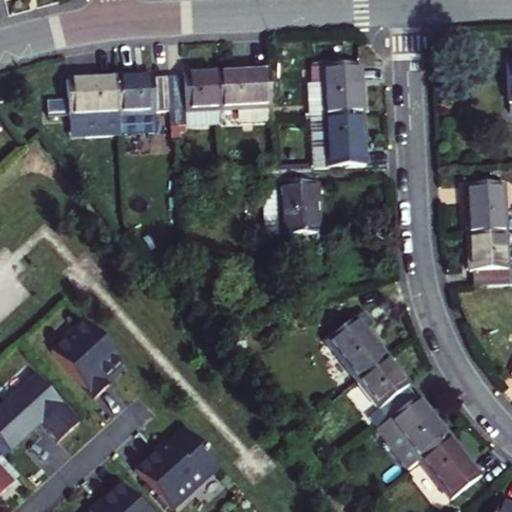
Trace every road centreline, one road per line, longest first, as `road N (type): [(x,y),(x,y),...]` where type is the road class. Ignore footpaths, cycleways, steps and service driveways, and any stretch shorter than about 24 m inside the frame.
road 1 (residential): [(511,436),(457,371),(424,290),(405,8)]
road 2 (residential): [(405,8),(115,23)]
road 3 (residential): [(29,511),(142,412)]
